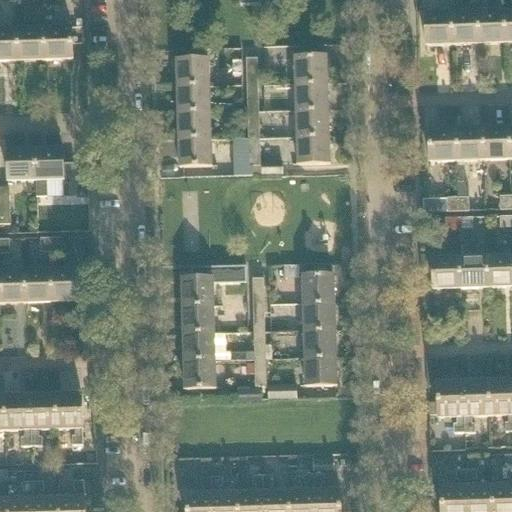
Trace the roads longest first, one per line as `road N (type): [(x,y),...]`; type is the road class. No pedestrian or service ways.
road 1 (residential): [(383,353),(376,103)]
road 2 (residential): [(138,361),(132,122)]
road 3 (residential): [(389,511),(383,353)]
road 4 (residential): [(141,511),(138,361)]
road 5 (residential): [(0,365),(138,361)]
road 6 (residential): [(376,103),(511,98)]
road 7 (residential): [(0,125),(132,122)]
road 8 (residential): [(383,353),(511,349)]
road 9 (residential): [(132,122),(128,0)]
